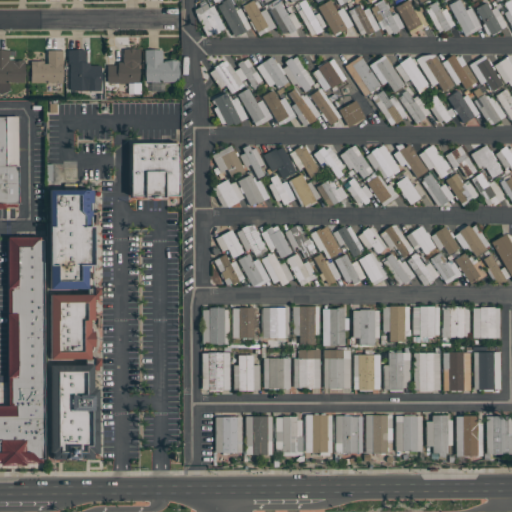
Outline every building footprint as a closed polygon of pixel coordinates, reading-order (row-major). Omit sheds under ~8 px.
[(239,8),(234,11),(228,0),(226,0),(216,5),(233,37),(249,28),(239,8)] [(265,9),(259,12),(252,0),(241,6),(258,36),(274,27),(265,9)] [(276,0),(267,4),(281,35),(299,27),(293,12),(286,15),(278,0),(276,0)] [(325,28),(319,14),(313,17),(304,0),(294,4),(309,36),(325,28)] [(342,7),(335,11),(329,0),(317,6),(332,35),(351,25),(342,7)] [(396,13),(389,15),(383,0),(371,5),(383,36),(402,29),(396,13)] [(479,29),(471,7),(463,10),(459,0),(457,0),(449,3),(461,36),(479,29)] [(511,5),(510,0),(500,4),(511,31),(511,5)] [(206,37),(223,29),(210,1),(193,9),(206,37)] [(419,8),(412,11),(408,1),(396,5),(406,33),(426,26),(419,8)] [(347,11),(361,37),(377,28),(363,2),(347,11)] [(446,8),(439,11),(436,2),(425,6),(435,33),(453,26),(446,8)] [(490,10),(487,2),(476,7),(488,35),(505,28),(496,7),(490,10)] [(106,83),(138,83),(139,49),(122,48),(122,64),(107,63),(106,83)] [(15,50),(0,49),(0,92),(9,93),(9,82),(24,82),(24,60),(15,60),(15,50)] [(64,50),(46,49),(45,60),(29,60),(29,82),(63,83),(64,50)] [(69,91),(102,90),(101,65),(87,65),(86,49),(68,50),(69,91)] [(144,49),(144,82),(178,82),(178,60),(161,60),(161,49),(144,49)] [(451,86),(434,51),(417,59),(429,86),(438,82),(442,91),(451,86)] [(474,83),(457,52),(443,60),(460,91),(474,83)] [(292,84),(297,82),(303,91),(313,85),(295,55),(280,64),(292,84)] [(387,81),(392,92),(402,86),(385,55),(369,64),(380,85),(387,81)] [(468,64),(479,84),(485,81),(491,91),(501,85),(485,55),(468,64)] [(511,93),(511,61),(509,55),(494,64),(511,93)] [(361,96),(378,88),(362,56),(345,64),(361,96)] [(274,92),(287,83),(270,57),(256,66),(274,92)] [(408,79),(416,91),(427,84),(409,57),(394,66),(404,82),(408,79)] [(261,82),(247,58),(234,66),(242,80),(246,78),(252,88),(261,82)] [(311,70),(322,92),(344,80),(333,59),(311,70)] [(208,72),(219,89),(225,85),(230,93),(242,85),(226,61),(208,72)] [(253,126),(271,118),(262,99),(255,103),(248,88),(238,93),(253,126)] [(326,125),(338,119),(322,88),(310,94),(326,125)] [(446,97),(461,124),(476,116),(461,88),(446,97)] [(302,126),(318,117),(306,94),(299,97),(294,89),(287,92),(293,104),(291,106),(302,126)] [(295,116),(283,97),(278,100),(272,90),(260,97),(279,126),(295,116)] [(391,126),(406,115),(391,96),(388,99),(381,90),(370,99),(391,126)] [(511,100),(511,101),(506,90),(496,94),(509,124),(511,122),(511,100)] [(429,114),(418,94),(411,98),(407,91),(398,96),(413,123),(429,114)] [(246,118),(237,97),(229,100),(226,92),(213,98),(216,107),(214,108),(224,128),(246,118)] [(474,101),(487,126),(504,117),(490,92),(474,101)] [(440,124),(449,118),(434,94),(424,100),(440,124)] [(338,108),(346,127),(364,119),(356,101),(338,108)] [(0,211),(0,115),(22,115),(23,211),(0,211)] [(402,168),(407,165),(415,178),(426,171),(408,143),(392,153),(402,168)] [(131,144),(131,196),(179,196),(179,144),(131,144)] [(288,153),(298,169),(303,166),(310,178),(320,172),(302,144),(288,153)] [(359,180),(372,171),(353,144),(340,153),(359,180)] [(374,170),(377,167),(384,178),(398,170),(383,144),(365,155),(374,170)] [(417,154),(428,170),(432,167),(440,178),(450,171),(432,144),(417,154)] [(470,154),(479,170),(484,168),(490,178),(501,172),(485,144),(470,154)] [(511,146),(510,144),(495,153),(504,170),(509,167),(511,171),(511,146)] [(227,169),(230,178),(243,172),(232,145),(211,154),(219,172),(227,169)] [(344,170),(328,145),(315,153),(331,178),(344,170)] [(238,152),(244,168),(251,165),(256,178),(263,175),(259,166),(261,165),(253,146),(238,152)] [(458,164),(464,177),(474,173),(462,146),(444,154),(451,167),(458,164)] [(290,173),(276,148),(262,155),(271,172),(276,169),(281,178),(290,173)] [(459,204),(476,194),(468,182),(462,185),(455,173),(444,180),(459,204)] [(487,207),(503,198),(493,181),(487,184),(480,173),(471,179),(487,207)] [(248,207),(268,199),(260,179),(253,181),(251,174),(237,180),(248,207)] [(444,183),(438,187),(429,174),(420,180),(438,207),(453,197),(444,183)] [(266,179),(279,206),(294,200),(285,181),(280,183),(276,175),(266,179)] [(301,206),(319,200),(312,181),(304,183),(301,175),(291,179),(301,206)] [(397,195),(388,183),(385,186),(376,175),(365,183),(383,206),(397,195)] [(409,205),(420,198),(405,176),(395,183),(409,205)] [(243,198),(232,178),(212,189),(222,209),(243,198)] [(372,197),(365,185),(359,188),(353,178),(343,184),(357,206),(372,197)] [(511,183),(508,178),(499,184),(511,202),(511,183)] [(334,189),(330,179),(317,185),(326,206),(345,198),(341,186),(334,189)] [(51,289),(88,289),(88,266),(94,266),(94,191),(51,191),(51,289)] [(393,245),(403,258),(413,250),(393,223),(379,234),(389,248),(393,245)] [(454,233),(462,250),(469,247),(473,255),(488,248),(476,223),(454,233)] [(254,257),(265,252),(253,224),(236,231),(244,251),(251,249),(254,257)] [(260,233),(269,251),(275,249),(279,258),(290,252),(276,224),(260,233)] [(351,256),(363,250),(348,224),(332,233),(339,247),(344,244),(351,256)] [(284,231),(292,250),(298,247),(303,257),(314,252),(307,237),(303,239),(296,225),(284,231)] [(323,261),(339,254),(327,225),(311,232),(323,261)] [(386,247),(370,225),(358,234),(374,256),(386,247)] [(414,250),(419,247),(424,254),(434,248),(421,226),(405,235),(414,250)] [(443,247),(447,255),(458,249),(446,226),(429,235),(437,250),(443,247)] [(231,258),(242,252),(231,230),(214,238),(221,252),(227,249),(231,258)] [(511,245),(506,233),(491,241),(511,282),(511,245)] [(12,241),(12,405),(0,405),(0,463),(44,463),(44,241),(12,241)] [(373,285),(387,276),(371,251),(357,261),(373,285)] [(483,276),(467,251),(453,259),(469,285),(483,276)] [(460,274),(453,263),(448,266),(439,252),(429,259),(445,283),(460,274)] [(260,259),(273,286),(291,278),(284,262),(278,264),(272,253),(260,259)] [(398,286),(413,277),(403,258),(396,262),(391,253),(382,259),(398,286)] [(438,277),(430,262),(422,266),(416,253),(407,258),(422,286),(438,277)] [(251,261),(248,254),(237,259),(250,287),(267,279),(258,258),(251,261)] [(308,261),(301,264),(297,254),(286,259),(298,285),(315,278),(308,261)] [(324,284),(338,280),(332,262),(324,264),(321,254),(315,256),(324,284)] [(335,259),(347,286),(364,279),(356,261),(349,264),(345,254),(335,259)] [(214,259),(224,287),(243,280),(235,260),(228,263),(225,255),(214,259)] [(51,360),(90,360),(90,354),(94,347),(94,334),(90,321),(94,321),(94,295),(51,295),(51,360)] [(292,336),(298,335),(299,345),(314,344),(314,335),(318,335),(318,306),(292,306),(292,336)] [(407,306),(382,306),(382,332),(388,332),(389,342),(408,341),(407,306)] [(438,336),(438,306),(411,306),(412,340),(424,339),(424,336),(438,336)] [(468,337),(468,307),(441,306),(441,337),(468,337)] [(230,337),(257,337),(258,308),(231,307),(230,337)] [(288,307),(262,307),(261,338),(288,338),(288,307)] [(498,338),(499,307),(472,307),(472,338),(498,338)] [(202,344),(228,344),(227,308),(201,309),(202,344)] [(343,346),(344,329),(347,329),(347,318),(343,318),(343,308),(321,308),(321,346),(343,346)] [(351,310),(352,338),(358,338),(358,345),(378,345),(377,309),(351,310)] [(319,387),(318,349),(296,350),(297,357),(292,358),(293,388),(319,387)] [(349,388),(348,349),(322,350),(323,389),(349,388)] [(499,390),(499,352),(472,351),(472,390),(499,390)] [(200,353),(201,392),(229,392),(228,352),(200,353)] [(382,390),(408,390),(409,352),(387,352),(387,365),(383,365),(382,390)] [(413,390),(439,390),(439,352),(413,352),(413,390)] [(469,390),(468,352),(441,352),(442,391),(469,390)] [(379,354),(352,355),(353,390),(379,390),(379,354)] [(258,365),(252,365),(252,355),(237,355),(237,365),(232,365),(232,391),(259,391),(258,365)] [(289,358),(262,358),(263,388),(289,388),(289,358)] [(50,459),(100,459),(99,389),(94,389),(94,365),(50,365),(50,459)] [(304,452),(331,452),(330,414),(303,414),(304,452)] [(386,454),(386,441),(391,441),(391,415),(364,414),(363,453),(386,454)] [(334,453),(360,453),(361,416),(335,415),(334,453)] [(421,415),(394,416),(395,451),(421,451),(421,415)] [(244,454),(271,455),(271,416),(244,416),(244,454)] [(481,456),(481,424),(476,423),(476,416),(455,416),(454,456),(481,456)] [(485,455),(511,454),(511,416),(485,417),(485,455)] [(213,452),(240,453),(241,417),(214,417),(213,452)] [(274,417),(274,454),(301,454),(301,417),(274,417)] [(425,446),(431,446),(431,453),(447,453),(447,445),(450,445),(450,417),(425,417),(425,446)]
